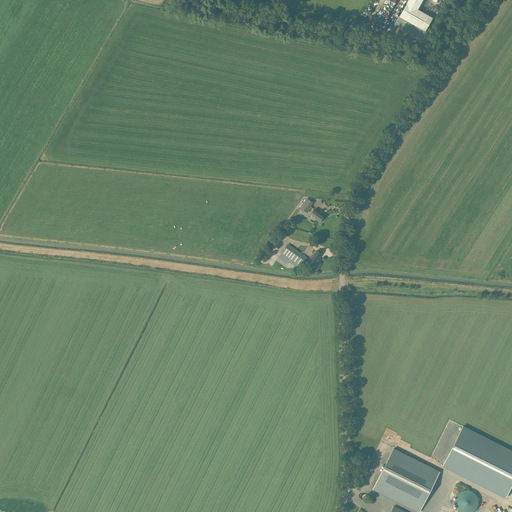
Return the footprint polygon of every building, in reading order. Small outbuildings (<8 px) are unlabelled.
[(423,0),(408,0),(399,17),(425,32),(433,19),(418,10),(423,0)] [(307,199),(300,208),(305,211),(307,209),(309,210),(311,207),(310,206),(313,203),(307,199)] [(310,215),(320,222),(324,216),(314,209),(310,215)] [(303,265),(308,258),(288,244),(278,258),(287,264),(288,261),(297,267),(300,263),(303,265)] [(308,262),(318,269),(321,263),(318,261),(319,260),(318,259),(322,254),(317,250),(308,262)] [(511,484),(511,443),(465,420),(446,459),(509,491),(511,484)] [(390,463),(378,486),(422,508),(433,485),(390,463)] [(464,491),(463,491),(462,491),(461,492),(460,493),(459,493),(458,494),(457,495),(457,496),(456,497),(456,498),(455,499),(455,500),(455,501),(455,503),(455,504),(455,505),(456,506),(456,507),(456,508),(457,509),(458,510),(459,511),(473,511),(475,511),(476,510),(477,509),(477,508),(478,507),(478,506),(479,504),(479,503),(479,502),(479,501),(479,500),(478,499),(478,498),(477,497),(477,496),(476,495),(475,494),(474,493),(473,492),(472,492),(471,491),(470,491),(469,491),(468,491),(467,490),(465,491),(464,491)] [(415,511),(395,502),(390,511),(415,511)]
